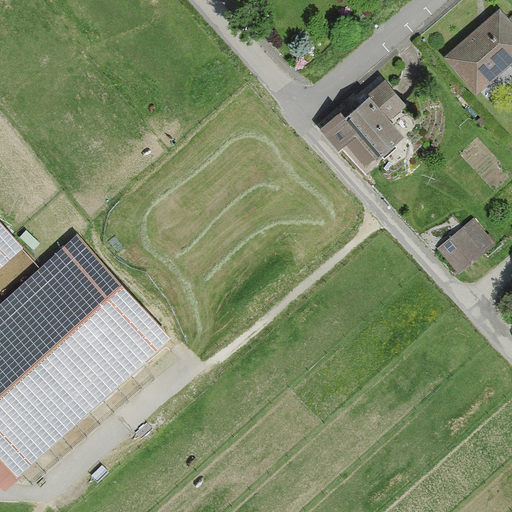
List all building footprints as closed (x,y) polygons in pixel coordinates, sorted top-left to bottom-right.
[(511,24),(498,10),(444,58),(476,93),(511,60),(511,24)] [(336,151),(344,144),(364,167),(401,135),(387,120),(404,104),(382,79),(341,116),(336,111),(316,129),(336,151)] [(0,265),(23,245),(0,219),(0,265)] [(473,219),(437,249),(456,273),(493,243),(473,219)] [(92,240),(0,318),(0,455),(26,485),(186,348),(92,240)]
